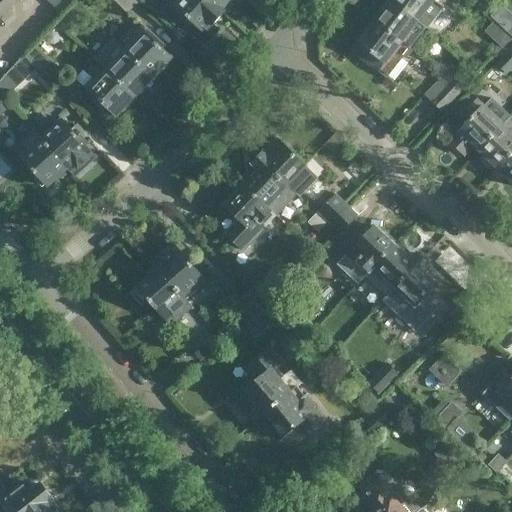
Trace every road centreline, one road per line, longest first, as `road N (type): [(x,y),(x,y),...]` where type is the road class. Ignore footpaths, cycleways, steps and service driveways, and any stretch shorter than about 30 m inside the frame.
road 1 (residential): [(41,277),(186,149),(276,50)]
road 2 (residential): [(511,270),(276,50)]
road 3 (residential): [(246,511),(41,277)]
road 4 (secondary): [(174,511),(0,304)]
road 5 (residential): [(120,511),(0,374)]
